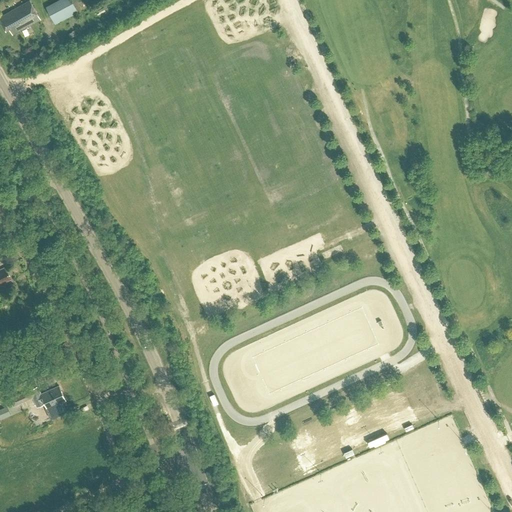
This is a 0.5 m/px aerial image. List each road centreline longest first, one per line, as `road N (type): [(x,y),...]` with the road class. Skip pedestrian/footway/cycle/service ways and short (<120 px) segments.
road 1 (tertiary): [(212,511),(148,346),(0,77)]
road 2 (track): [(0,207),(78,355),(128,479)]
